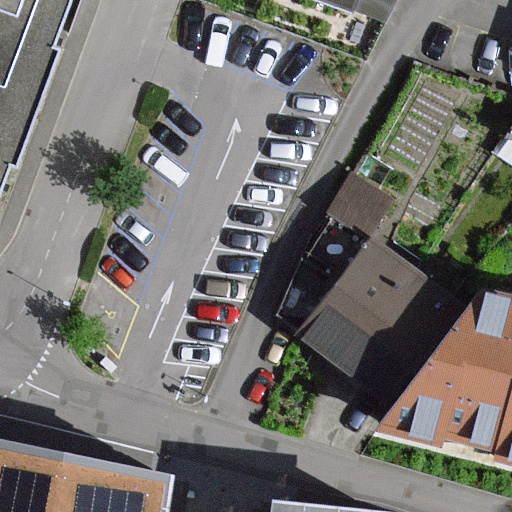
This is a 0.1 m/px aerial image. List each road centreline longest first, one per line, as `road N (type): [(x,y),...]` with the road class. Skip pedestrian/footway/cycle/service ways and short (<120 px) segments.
road 1 (residential): [(479,511),(49,391),(0,362)]
road 2 (residential): [(0,332),(33,290),(142,0)]
